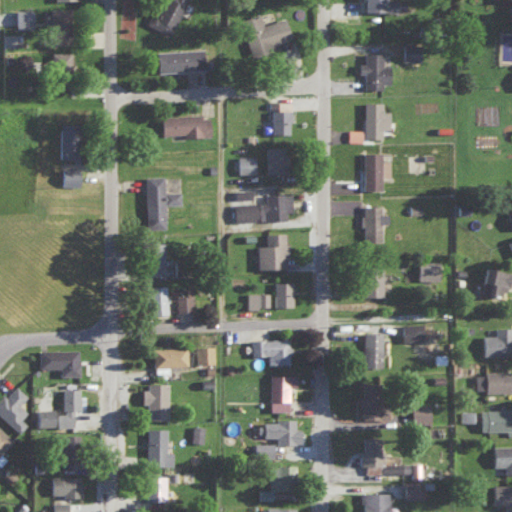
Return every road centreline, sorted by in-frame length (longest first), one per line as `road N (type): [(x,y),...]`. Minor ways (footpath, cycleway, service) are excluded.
road 1 (residential): [(116,511),(109,329),(115,0)]
road 2 (residential): [(320,511),(322,0)]
road 3 (residential): [(219,93),(220,325)]
road 4 (residential): [(323,89),(111,96)]
road 5 (residential): [(320,323),(109,329)]
